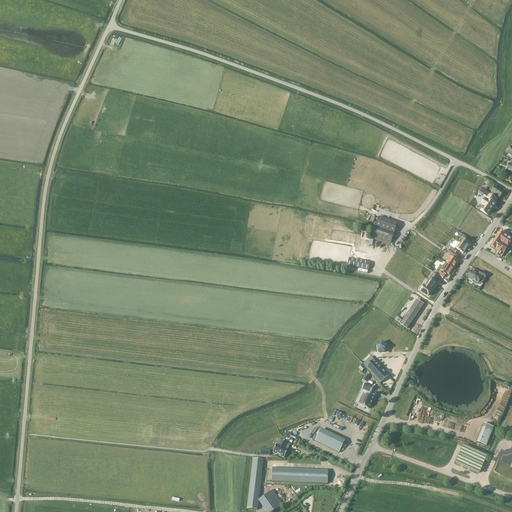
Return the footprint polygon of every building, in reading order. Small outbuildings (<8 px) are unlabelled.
[(492,193),(491,195),(499,200),(504,193),(495,187),(492,192),(492,193)] [(481,211),(488,216),(494,208),(496,206),(495,205),(496,204),(495,203),(497,200),(490,195),(487,199),(488,200),(488,201),(485,199),(482,204),(484,206),(481,211)] [(398,224),(379,218),(372,238),(391,245),(398,224)] [(511,238),(501,231),(496,238),(501,241),(509,246),(511,241),(511,238)] [(461,241),(459,244),(466,249),(468,246),(469,247),(471,244),(461,238),(460,240),(461,241)] [(501,241),(496,238),(491,246),(498,251),(496,254),(501,257),(503,254),(504,254),(509,246),(501,241)] [(466,249),(459,244),(455,241),(452,247),(455,249),(455,248),(463,253),(466,249)] [(455,254),(450,250),(447,253),(455,259),(457,256),(455,254)] [(450,257),(446,263),(449,266),(449,265),(454,268),(458,262),(450,257)] [(349,258),(348,266),(369,270),(370,263),(349,258)] [(449,266),(446,263),(441,271),(446,274),(447,274),(450,275),(454,268),(449,265),(449,266)] [(481,278),(482,276),(486,278),(487,275),(480,271),(479,274),(472,271),(468,278),(478,283),(479,283),(481,283),(482,283),(483,281),(483,279),(481,278)] [(436,284),(440,278),(434,274),(430,280),(436,284)] [(428,297),(431,292),(431,291),(432,289),(433,289),(437,284),(436,284),(430,280),(425,287),(421,292),(428,297)] [(400,324),(407,329),(424,304),(417,299),(400,324)] [(385,352),(387,347),(387,346),(383,342),(382,342),(378,345),(377,346),(378,352),(379,352),(384,352),(385,352)] [(366,368),(380,383),(388,376),(374,360),(366,368)] [(375,397),(369,395),(373,387),(366,384),(363,389),(368,392),(367,394),(366,394),(366,395),(364,394),(359,403),(361,404),(360,407),(364,409),(365,407),(369,409),(371,405),(373,402),(375,397)] [(477,443),(487,446),(494,428),(484,424),(477,443)] [(320,430),(315,442),(339,453),(344,442),(320,430)] [(285,449),(287,443),(280,440),(278,446),(276,445),(272,453),(284,458),(287,450),(285,449)] [(457,463),(479,474),(487,457),(464,447),(457,463)] [(500,475),(509,479),(511,479),(511,450),(511,452),(506,454),(502,452),(497,462),(498,463),(494,473),(500,475)] [(252,459),(246,509),(257,510),(263,460),(252,459)] [(328,471),(287,469),(287,482),(327,484),(328,471)] [(273,491),(259,501),(265,511),(270,511),(282,504),(273,491)]
